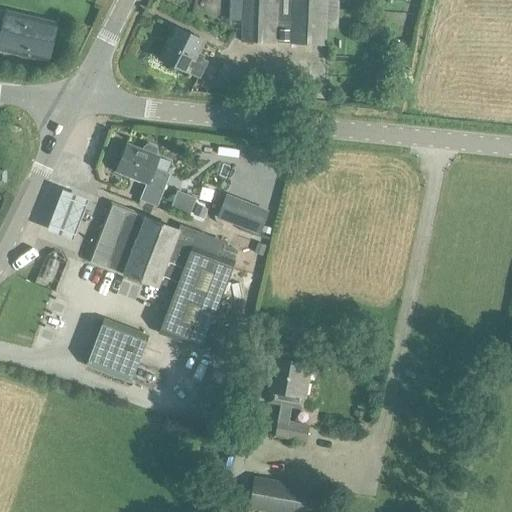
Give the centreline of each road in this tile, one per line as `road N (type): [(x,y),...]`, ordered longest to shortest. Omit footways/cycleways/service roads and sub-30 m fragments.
road 1 (tertiary): [(511,149),(83,103)]
road 2 (tertiary): [(0,266),(83,103)]
